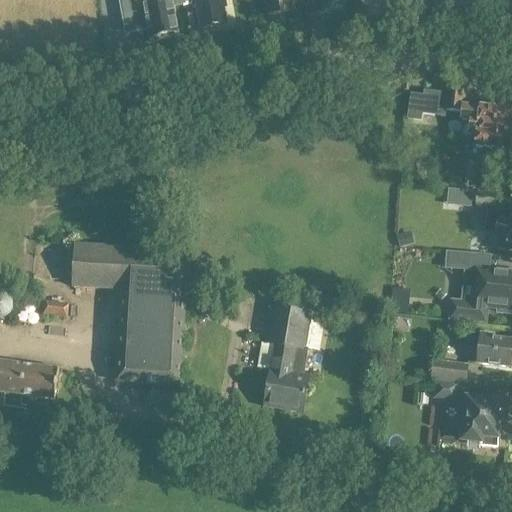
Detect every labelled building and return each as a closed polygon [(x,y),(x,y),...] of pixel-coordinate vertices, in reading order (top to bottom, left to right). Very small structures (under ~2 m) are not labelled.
[(169,1),(168,0),(145,0),(146,5),(143,6),(146,23),(149,23),(152,37),(176,33),(170,1),(169,1)] [(196,0),(202,28),(226,24),(223,9),(227,9),(225,0),(196,0)] [(264,0),(267,16),(295,11),(292,0),(264,0)] [(459,1),(458,0),(428,0),(432,10),(459,1)] [(445,118),(446,112),(463,114),(462,122),(471,123),(469,138),(468,137),(466,149),(476,150),(476,149),(493,151),(492,162),(511,164),(511,162),(511,112),(480,109),(480,110),(464,108),(466,91),(447,89),(447,95),(424,92),(424,97),(411,95),(408,121),(422,122),(422,115),(445,118)] [(61,180),(59,168),(35,171),(37,184),(61,180)] [(476,194),(475,208),(509,211),(510,197),(476,194)] [(511,215),(487,212),(484,233),(497,235),(496,247),(511,249),(511,215)] [(188,253),(76,247),(73,289),(121,292),(116,384),(181,388),(188,253)] [(473,257),(448,255),(447,271),(472,273),(472,270),(473,257)] [(471,305),(450,303),(448,321),(485,325),(487,309),(496,310),(496,315),(511,316),(511,273),(475,270),(471,305)] [(67,320),(69,307),(46,304),(45,316),(67,320)] [(265,408),(303,415),(309,378),(304,377),(308,350),(306,350),(312,316),(272,309),(266,345),(276,346),(265,408)] [(511,341),(494,340),(495,336),(480,335),(480,336),(471,335),(469,350),(478,351),(477,365),(511,370),(511,368),(511,341)] [(0,393),(55,401),(59,371),(0,362),(0,393)] [(434,364),(433,381),(466,385),(468,368),(434,364)] [(458,386),(436,383),(434,399),(457,402),(458,386)] [(506,427),(508,404),(466,399),(462,442),(481,444),(481,448),(498,450),(500,426),(506,427)]
